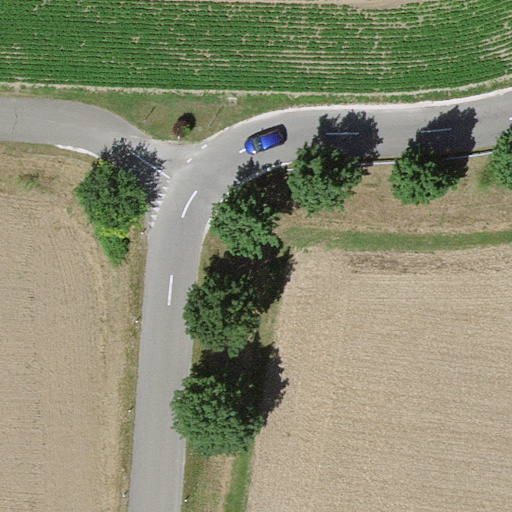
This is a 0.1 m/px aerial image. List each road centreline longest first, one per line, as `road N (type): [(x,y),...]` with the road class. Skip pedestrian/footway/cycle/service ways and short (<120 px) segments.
road 1 (track): [(223,511),(256,313),(292,233),(511,223)]
road 2 (unclassified): [(182,202),(292,134),(511,102)]
road 3 (unclassified): [(155,511),(182,202)]
road 4 (unclassified): [(0,127),(98,140),(182,202)]
